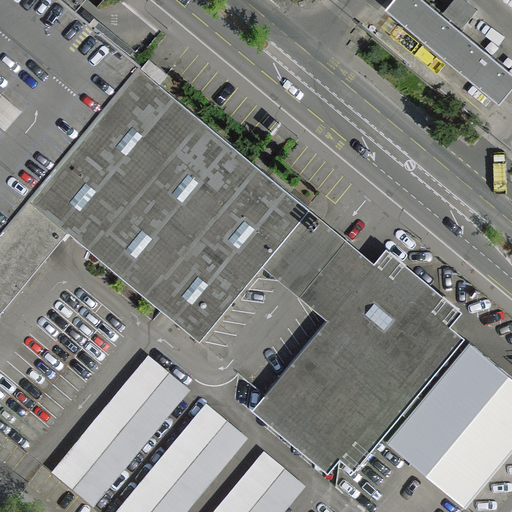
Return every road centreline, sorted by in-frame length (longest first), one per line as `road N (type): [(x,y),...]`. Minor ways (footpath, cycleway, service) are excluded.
road 1 (secondary): [(176,0),(511,281)]
road 2 (secondary): [(511,223),(243,0)]
